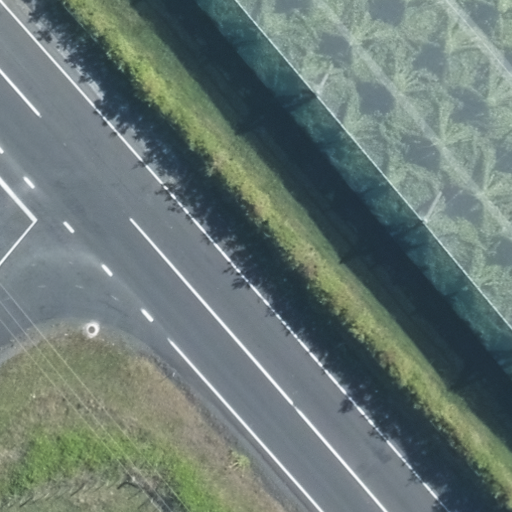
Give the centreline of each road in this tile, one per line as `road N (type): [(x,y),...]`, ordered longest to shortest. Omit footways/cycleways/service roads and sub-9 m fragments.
road 1 (tertiary): [(84,166),(375,511)]
road 2 (unclassified): [(84,166),(0,262)]
road 3 (tertiary): [(0,71),(84,166)]
